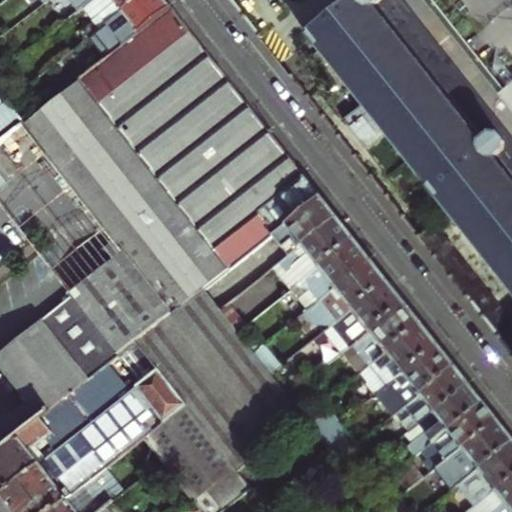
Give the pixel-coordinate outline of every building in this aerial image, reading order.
[(72,0),(81,10),(82,9),(94,0),(72,0)] [(94,0),(82,9),(95,26),(89,30),(94,36),(138,0),(94,0)] [(167,0),(138,0),(94,36),(89,40),(106,61),(174,8),(167,0)] [(231,0),(261,39),(296,13),(309,30),(349,0),(231,0)] [(354,0),(314,32),(309,35),(364,104),(344,120),(367,149),(388,133),(511,290),(511,86),(505,92),(430,0),(388,0),(387,1),(387,0),(354,0)] [(123,353),(137,342),(171,315),(205,289),(273,235),(289,222),(274,201),(307,176),(174,8),(106,61),(23,127),(73,190),(125,256),(75,296),(120,355),(123,353)] [(0,145),(19,131),(2,108),(0,105),(0,145)] [(315,187),(307,176),(274,201),(289,222),(323,196),(315,187)] [(327,202),(323,196),(289,222),(273,235),(289,256),(339,216),(327,202)] [(351,232),(339,216),(289,256),(276,266),(294,288),(356,239),(351,232)] [(367,252),(356,239),(294,288),(310,309),(373,260),(367,252)] [(383,273),(373,260),(310,309),(305,312),(315,325),(335,324),(390,281),(383,273)] [(401,295),(390,281),(335,324),(327,330),(344,352),(407,302),(401,295)] [(186,403),(237,468),(305,415),(271,373),(254,352),(238,332),(221,309),(205,289),(171,315),(137,342),(158,369),(186,403)] [(0,430),(0,449),(73,392),(120,355),(75,296),(0,355),(0,372),(13,389),(28,408),(0,430)] [(234,299),(221,309),(238,332),(252,321),(234,299)] [(418,316),(407,302),(344,352),(343,352),(359,373),(360,373),(423,324),(418,316)] [(435,339),(423,324),(360,373),(377,394),(440,345),(435,339)] [(137,342),(123,353),(145,380),(158,369),(137,342)] [(263,345),(254,352),(271,373),(280,366),(263,345)] [(451,358),(440,345),(377,394),(394,416),(457,366),(451,358)] [(466,378),(457,366),(394,416),(408,434),(420,424),(471,384),(466,378)] [(14,511),(50,511),(110,464),(144,437),(186,403),(158,369),(145,380),(96,419),(1,495),(14,511)] [(480,396),(471,384),(420,424),(427,432),(410,446),(410,449),(416,456),(422,451),(485,402),(480,396)] [(0,493),(1,495),(96,419),(73,392),(0,449),(0,493)] [(305,415),(339,460),(359,444),(324,400),(305,415)] [(494,412),(485,402),(422,451),(436,470),(499,420),(494,412)] [(200,511),(221,511),(252,488),(237,468),(186,403),(144,437),(200,511)] [(511,435),(509,432),(499,420),(436,470),(452,490),(454,489),(511,443),(511,435)] [(511,443),(454,489),(467,505),(461,509),(463,511),(469,511),(511,478),(511,443)] [(411,460),(396,472),(410,490),(425,479),(411,460)] [(97,511),(104,507),(128,487),(110,464),(50,511),(97,511)] [(511,511),(511,478),(469,511),(511,511)]
